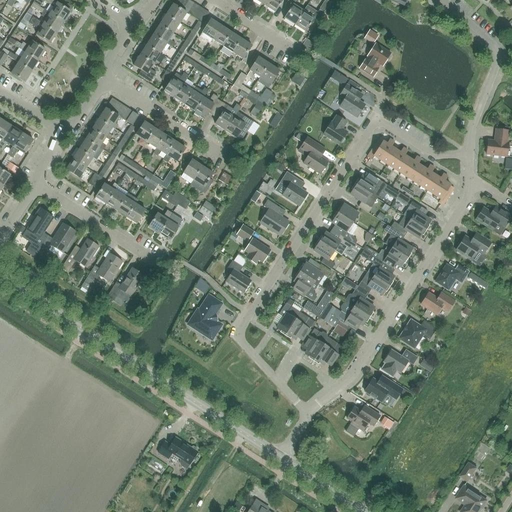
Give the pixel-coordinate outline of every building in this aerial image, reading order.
[(52,0),(35,0),(33,3),(40,7),(43,1),(50,5),(53,7),(50,13),(63,22),(70,11),(57,3),(52,0)] [(183,11),(189,1),(187,0),(182,0),(178,7),(183,11)] [(285,0),(288,2),(289,0),(268,0),(265,6),(275,13),(283,0),(285,0)] [(327,0),(324,0),(319,9),(324,12),(329,4),(331,2),(327,0)] [(188,14),(194,4),(189,1),(183,11),(188,14)] [(60,27),(63,22),(50,13),(33,3),(31,6),(42,13),(41,16),(46,19),(43,24),(56,33),(57,31),(59,32),(60,32),(62,29),(61,28),(60,27)] [(192,17),(199,7),(194,4),(188,14),(192,17)] [(294,25),(304,11),(293,4),(284,18),(294,25)] [(172,5),(166,15),(179,24),(186,14),(172,5)] [(304,11),(294,25),(305,32),(314,18),(318,13),(307,6),(304,11)] [(198,20),(204,10),(199,7),(192,17),(198,20)] [(209,13),(204,10),(198,20),(202,23),(209,13)] [(50,44),(56,33),(43,24),(26,13),(23,19),(39,29),(36,35),(50,44)] [(179,24),(166,15),(159,25),(173,34),(179,24)] [(212,40),(221,26),(211,20),(202,33),(212,40)] [(198,21),(191,32),(195,34),(202,24),(198,21)] [(173,34),(159,25),(153,35),(166,44),(172,47),(175,43),(169,39),(173,34)] [(222,47),(231,33),(221,26),(212,40),(222,47)] [(188,44),(195,34),(191,32),(185,42),(188,44)] [(232,53),(241,40),(231,33),(222,47),(232,53)] [(166,44),(153,35),(146,46),(159,54),(166,44)] [(8,41),(25,52),(39,61),(45,50),(32,42),(29,46),(23,43),(22,45),(17,41),(16,42),(12,39),(10,38),(8,41)] [(251,46),(241,40),(232,53),(242,60),(251,46)] [(182,54),(188,44),(185,42),(178,52),(182,54)] [(389,55),(391,54),(375,44),(367,57),(368,57),(366,61),(365,60),(359,69),(373,77),(378,69),(377,68),(379,65),(382,66),(386,61),(388,61),(390,57),(389,55)] [(159,54),(146,46),(139,56),(153,64),(159,54)] [(32,72),(39,61),(25,52),(21,58),(15,54),(15,55),(10,52),(7,56),(18,63),(32,72)] [(175,64),(182,54),(178,52),(172,62),(175,64)] [(194,52),(191,56),(199,60),(201,56),(197,54),(194,52)] [(153,64),(139,56),(133,66),(141,71),(138,75),(150,82),(156,73),(150,69),(153,64)] [(212,63),(201,56),(199,60),(209,67),(212,63)] [(184,61),(194,68),(196,64),(187,57),(184,61)] [(260,77),(268,64),(258,57),(249,71),(260,77)] [(169,75),(175,64),(172,62),(165,72),(169,75)] [(25,82),(32,72),(18,63),(11,74),(25,82)] [(218,67),(212,63),(209,67),(219,73),(221,69),(218,67)] [(207,70),(196,64),(194,68),(204,74),(207,70)] [(279,70),(268,64),(260,77),(257,81),(268,88),(270,84),(279,70)] [(219,73),(229,80),(232,76),(228,73),(221,69),(219,73)] [(217,77),(207,70),(204,74),(214,81),(217,77)] [(335,72),(331,78),(343,86),(348,80),(335,72)] [(233,85),(241,90),(248,95),(251,91),(241,85),(247,76),(241,73),(233,85)] [(174,98),(183,85),(187,79),(188,77),(184,74),(181,77),(176,74),(164,92),(174,98)] [(217,77),(214,81),(215,81),(217,82),(222,85),(224,82),(217,77)] [(184,105),(193,91),(196,88),(192,85),(193,84),(187,79),(183,85),(174,98),(184,105)] [(345,98),(340,107),(356,118),(365,105),(358,101),(362,95),(357,91),(354,90),(357,85),(349,80),(346,85),(340,94),(345,98)] [(261,97),(251,91),(248,95),(265,105),(273,93),(266,89),(261,97)] [(248,95),(241,90),(239,94),(246,99),(248,95)] [(195,111),(203,98),(206,94),(202,92),(199,95),(193,91),(184,105),(195,111)] [(213,116),(222,102),(217,99),(218,97),(213,94),(209,101),(203,98),(195,111),(205,118),(208,113),(213,116)] [(257,118),(265,105),(248,95),(246,99),(256,105),(250,114),(257,118)] [(112,98),(106,108),(111,111),(117,101),(112,98)] [(117,101),(111,111),(116,115),(122,105),(117,101)] [(320,104),(315,101),(312,107),(317,110),(320,104)] [(222,102),(213,116),(218,119),(217,120),(215,124),(225,131),(234,117),(234,118),(238,112),(241,107),(236,104),(233,109),(222,102)] [(122,105),(116,115),(119,117),(121,118),(128,108),(122,105)] [(106,108),(99,119),(112,127),(115,129),(118,125),(115,123),(117,120),(119,117),(116,115),(111,111),(106,108)] [(126,121),(133,111),(128,108),(121,118),(126,121)] [(139,115),(133,111),(126,121),(132,125),(139,115)] [(238,112),(234,118),(234,117),(225,131),(235,137),(241,129),(246,132),(253,121),(238,112)] [(344,137),(347,132),(342,129),(346,122),(336,116),(332,123),(331,122),(323,135),(339,145),(340,143),(342,143),(344,140),(344,137)] [(98,120),(92,129),(106,138),(110,140),(112,136),(108,134),(112,127),(99,119),(98,120)] [(0,143),(11,126),(2,120),(1,120),(0,121),(0,143)] [(146,142),(155,128),(144,122),(136,136),(146,142)] [(131,125),(124,135),(128,138),(135,128),(131,125)] [(13,147),(22,133),(11,126),(0,143),(0,150),(2,151),(7,143),(13,147)] [(156,149),(165,135),(155,128),(146,142),(156,149)] [(92,129),(86,139),(103,150),(106,146),(102,144),(106,138),(92,129)] [(486,154),(506,157),(508,143),(507,143),(508,131),(495,130),(494,138),(495,138),(495,141),(488,140),(486,154)] [(33,140),(22,133),(13,147),(8,155),(12,159),(18,150),(24,154),(33,140)] [(305,138),(298,133),(295,138),(302,143),(305,138)] [(122,148),(128,138),(124,135),(118,145),(122,148)] [(166,155),(175,142),(165,135),(156,149),(153,153),(157,156),(160,151),(166,155)] [(307,138),(302,146),(311,151),(303,164),(320,174),(323,169),(325,169),(328,165),(327,163),(328,162),(321,157),(325,150),(321,147),(307,138)] [(86,139),(79,149),(93,158),(97,160),(103,150),(86,139)] [(394,142),(390,139),(389,140),(391,141),(389,145),(383,141),(382,142),(381,145),(379,148),(377,151),(375,153),(373,156),(374,157),(387,165),(397,150),(391,147),(394,142)] [(185,148),(175,142),(166,155),(163,160),(167,162),(170,158),(176,162),(185,148)] [(115,158),(122,148),(118,145),(111,155),(115,158)] [(400,174),(410,159),(405,155),(408,151),(403,148),(405,150),(402,154),(397,150),(387,165),(400,174)] [(79,149),(73,159),(86,168),(93,158),(79,149)] [(109,168),(115,158),(111,155),(105,165),(109,168)] [(414,182),(423,168),(418,164),(421,159),(416,156),(416,157),(418,158),(415,162),(410,159),(400,174),(414,182)] [(125,157),(123,161),(130,166),(133,162),(125,157)] [(73,159),(66,169),(79,178),(86,168),(73,159)] [(192,160),(183,173),(194,180),(202,166),(192,160)] [(143,169),(133,162),(130,166),(141,173),(143,169)] [(118,168),(126,173),(128,169),(118,163),(113,171),(115,172),(118,168)] [(102,178),(109,168),(105,165),(98,176),(102,178)] [(427,191),(437,176),(431,173),(434,168),(430,165),(429,166),(431,167),(429,171),(423,168),(414,182),(427,191)] [(202,166),(194,180),(190,185),(202,192),(205,192),(213,181),(209,178),(213,173),(202,166)] [(0,184),(3,186),(10,176),(0,169),(0,184)] [(138,176),(128,169),(126,173),(136,180),(138,176)] [(153,176),(143,169),(141,173),(151,179),(153,176)] [(233,178),(223,172),(218,181),(227,186),(233,178)] [(286,172),(279,183),(287,188),(282,195),(284,197),(280,203),(291,210),(295,204),(299,206),(307,194),(295,186),(299,180),(286,172)] [(96,188),(102,178),(98,176),(95,174),(88,184),(96,188)] [(442,180),(437,176),(427,191),(440,199),(440,200),(442,197),(444,194),(446,191),(448,189),(450,186),(450,185),(445,181),(448,177),(443,174),(445,176),(442,180)] [(148,183),(138,176),(136,180),(146,186),(148,183)] [(153,176),(151,179),(153,181),(158,184),(161,186),(163,182),(153,176)] [(362,176),(356,185),(371,195),(377,199),(386,184),(383,182),(375,178),(372,183),(362,176)] [(148,183),(146,186),(153,191),(158,184),(153,181),(151,184),(148,183)] [(106,204),(115,190),(115,191),(118,185),(114,183),(111,188),(104,184),(95,198),(96,198),(95,199),(95,200),(99,203),(100,203),(101,201),(106,204)] [(356,185),(350,194),(361,201),(358,206),(369,213),(372,208),(371,207),(377,199),(371,195),(356,185)] [(116,211),(125,197),(115,191),(115,190),(106,204),(116,211)] [(262,195),(257,191),(253,197),(258,201),(262,195)] [(175,192),(173,196),(180,201),(183,197),(175,192)] [(126,217),(135,203),(137,200),(127,193),(125,197),(116,211),(126,217)] [(400,194),(397,198),(402,202),(405,197),(402,195),(400,194)] [(178,205),(180,201),(173,196),(168,202),(176,207),(178,205)] [(183,197),(180,201),(188,206),(190,202),(189,201),(183,197)] [(280,236),(289,222),(276,214),(280,208),(267,200),(263,206),(269,210),(260,223),(280,236)] [(188,206),(180,201),(178,205),(185,209),(188,206)] [(219,210),(206,201),(198,212),(211,220),(219,210)] [(406,213),(404,216),(410,220),(425,230),(430,221),(424,217),(427,211),(412,201),(406,210),(405,212),(406,213)] [(145,210),(135,203),(126,217),(136,224),(145,210)] [(343,204),(338,213),(352,223),(358,214),(343,204)] [(483,208),(475,220),(493,231),(500,235),(504,228),(511,216),(511,215),(496,205),(491,213),(483,208)] [(53,217),(40,209),(22,237),(31,243),(26,251),(34,256),(41,246),(48,236),(42,233),(53,217)] [(159,234),(168,220),(172,214),(167,210),(163,217),(157,213),(149,227),(159,234)] [(196,213),(193,218),(199,222),(203,217),(196,213)] [(357,226),(352,223),(338,213),(332,222),(343,230),(340,235),(350,242),(350,241),(355,244),(357,241),(356,239),(353,237),(354,236),(351,234),(357,226)] [(168,220),(159,234),(169,240),(178,227),(178,226),(182,220),(172,214),(168,220)] [(394,222),(390,227),(394,230),(404,236),(408,231),(419,239),(425,230),(410,220),(404,216),(398,225),(394,222)] [(53,239),(48,236),(41,246),(48,251),(52,245),(63,252),(76,232),(63,224),(53,239)] [(254,232),(243,224),(235,235),(247,243),(254,232)] [(391,240),(387,245),(406,258),(412,249),(401,242),(404,236),(394,230),(390,235),(393,237),(391,240)] [(350,242),(340,235),(336,240),(325,232),(319,242),(334,251),(337,247),(345,250),(347,247),(350,242)] [(483,255),(491,243),(480,236),(475,243),(465,236),(456,250),(470,260),(477,251),(483,255)] [(85,267),(98,247),(87,239),(80,250),(75,246),(61,268),(68,272),(75,260),(85,267)] [(269,252),(270,250),(252,239),(245,251),(249,254),(246,258),(256,264),(258,260),(262,263),(266,257),(268,257),(270,254),(269,252)] [(334,251),(319,242),(313,251),(324,257),(321,262),(331,269),(335,264),(329,260),(334,251)] [(507,246),(501,242),(498,247),(504,251),(507,246)] [(366,246),(363,250),(376,258),(387,265),(393,270),(397,265),(400,267),(406,258),(387,245),(384,250),(381,250),(378,255),(366,246)] [(363,250),(360,255),(368,260),(372,263),(367,272),(373,277),(388,286),(394,277),(384,270),(387,265),(376,258),(363,250)] [(109,282),(122,262),(109,254),(100,269),(94,266),(81,287),(88,292),(99,275),(109,282)] [(243,293),(251,281),(239,273),(242,267),(232,261),(227,269),(232,272),(226,282),(243,293)] [(305,263),(300,272),(318,284),(324,276),(327,278),(330,272),(319,265),(316,270),(305,263)] [(461,283),(468,272),(458,265),(454,270),(446,265),(435,282),(448,290),(455,279),(461,283)] [(131,296),(144,276),(132,269),(121,285),(116,282),(107,297),(113,301),(121,289),(131,296)] [(318,284),(300,272),(294,281),(296,283),(292,289),(304,296),(304,295),(312,300),(316,295),(313,293),(318,284)] [(364,277),(358,286),(369,293),(372,288),(382,295),(388,286),(373,277),(367,272),(364,277)] [(471,274),(468,278),(476,283),(484,288),(485,289),(488,285),(488,284),(471,274)] [(347,302),(346,303),(368,317),(374,308),(364,301),(367,296),(355,289),(352,295),(351,294),(349,294),(348,295),(346,298),(346,300),(347,302)] [(428,293),(421,305),(436,315),(441,307),(448,312),(454,302),(444,295),(441,293),(437,299),(428,293)] [(213,339),(220,328),(220,327),(221,326),(220,325),(220,324),(219,323),(215,321),(214,316),(222,304),(208,295),(199,310),(197,309),(188,324),(193,327),(193,328),(193,329),(194,329),(198,332),(199,332),(200,332),(200,331),(213,339)] [(307,302),(303,308),(311,313),(315,307),(307,302)] [(286,334),(300,312),(286,303),(278,315),(283,318),(277,328),(286,334)] [(362,326),(368,317),(346,303),(345,303),(344,303),(343,304),(340,307),(340,309),(341,311),(337,317),(349,324),(352,319),(362,326)] [(300,312),(286,334),(295,340),(296,337),(302,341),(307,333),(314,321),(308,318),(300,312)] [(429,340),(436,329),(424,321),(420,326),(410,320),(399,338),(414,348),(422,335),(429,340)] [(349,328),(339,321),(332,332),(342,338),(349,328)] [(307,340),(302,348),(307,351),(305,354),(314,360),(328,338),(327,337),(327,336),(326,334),(323,332),(322,332),(321,333),(314,329),(307,340)] [(328,338),(314,360),(323,365),(325,363),(330,366),(335,358),(342,347),(337,343),(328,338)] [(385,363),(381,369),(393,376),(396,371),(400,373),(408,362),(413,365),(417,358),(405,350),(401,357),(391,350),(383,362),(385,363)] [(402,389),(382,376),(378,382),(373,379),(369,385),(366,385),(365,388),(365,391),(364,392),(365,392),(366,395),(368,396),(371,396),(381,402),(386,394),(396,400),(402,389)] [(354,407),(347,419),(352,422),(351,424),(362,431),(368,423),(373,426),(380,416),(370,409),(364,406),(361,411),(354,407)] [(393,423),(384,417),(379,424),(389,430),(393,423)] [(193,446),(191,447),(176,437),(170,445),(165,441),(158,452),(167,458),(171,453),(181,459),(179,461),(180,466),(185,469),(197,451),(197,450),(197,449),(193,446)] [(469,464),(461,477),(468,482),(476,469),(469,464)] [(464,486),(456,499),(466,505),(461,511),(479,511),(487,501),(464,486)] [(266,511),(263,509),(264,506),(256,501),(249,511),(266,511)]
